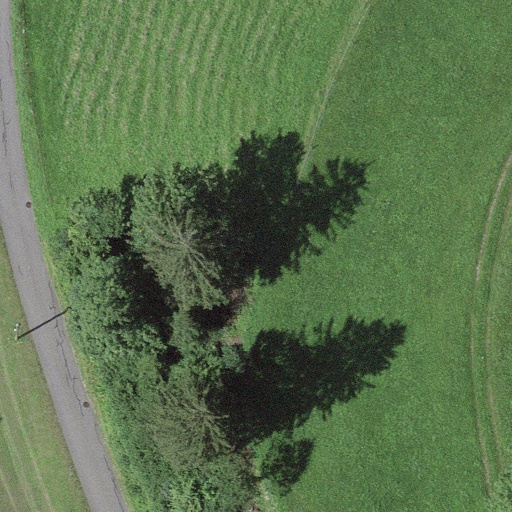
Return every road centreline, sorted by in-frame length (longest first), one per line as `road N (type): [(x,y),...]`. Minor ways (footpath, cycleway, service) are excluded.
road 1 (residential): [(0,113),(37,304),(109,511)]
road 2 (track): [(493,511),(478,341),(483,285),(511,171)]
